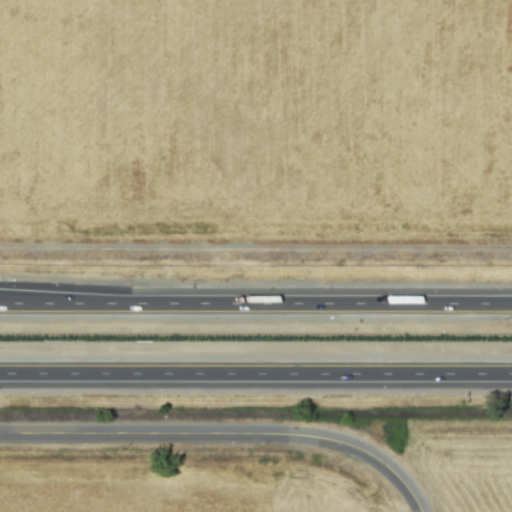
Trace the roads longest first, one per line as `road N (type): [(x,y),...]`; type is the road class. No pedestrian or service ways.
road 1 (motorway): [(0,374),(511,374)]
road 2 (motorway): [(511,302),(0,302)]
road 3 (tertiary): [(0,433),(329,437),(382,461),(423,511)]
